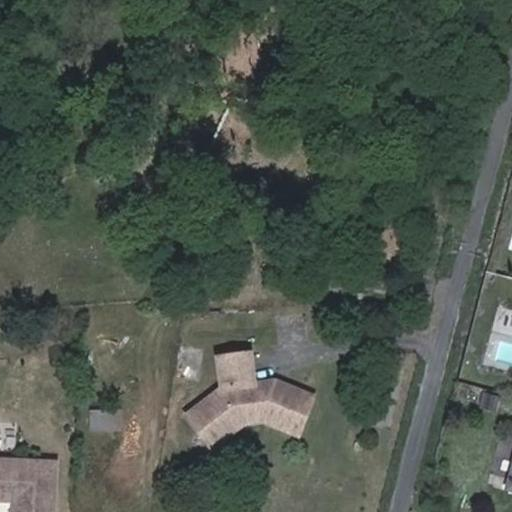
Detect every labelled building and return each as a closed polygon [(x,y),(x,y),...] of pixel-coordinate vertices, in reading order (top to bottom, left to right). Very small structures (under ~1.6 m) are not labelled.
[(244,346),(212,350),(215,380),(180,408),(194,426),(208,415),(219,429),(237,415),(257,413),(291,429),(308,392),(271,374),(247,377),(244,346)] [(483,392),(478,411),(494,415),(498,396),(483,392)] [(89,409),(87,431),(108,433),(110,411),(89,409)] [(208,415),(194,426),(205,440),(219,429),(208,415)] [(0,500),(10,501),(10,504),(9,507),(9,510),(8,511),(45,511),(49,458),(0,454),(0,500)]
